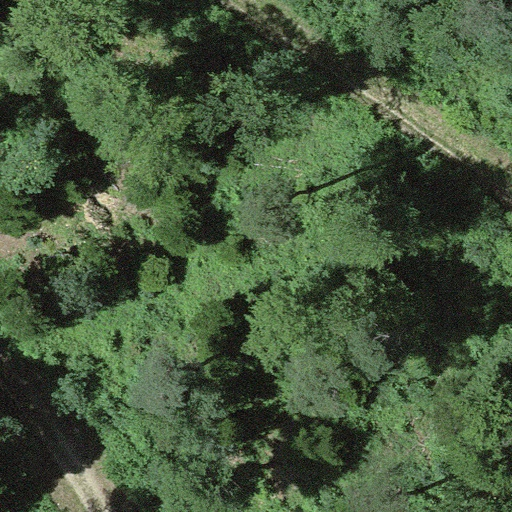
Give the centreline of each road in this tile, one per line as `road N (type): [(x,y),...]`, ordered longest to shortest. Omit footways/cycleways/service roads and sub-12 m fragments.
road 1 (track): [(511,202),(324,44),(250,0)]
road 2 (track): [(107,511),(0,358)]
